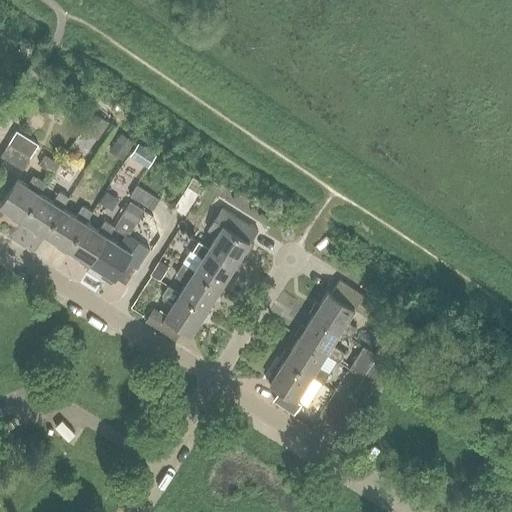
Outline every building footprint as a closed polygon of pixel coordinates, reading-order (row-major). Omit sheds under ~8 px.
[(88,120),(102,129),(108,120),(94,111),(88,120)] [(119,131),(107,149),(122,159),(133,141),(119,131)] [(31,158),(39,145),(19,132),(11,145),(31,158)] [(157,154),(138,142),(134,149),(152,161),(157,154)] [(22,172),(31,158),(11,145),(2,159),(22,172)] [(45,156),(39,166),(53,175),(59,165),(45,156)] [(24,221),(41,194),(47,185),(33,176),(27,186),(17,180),(0,206),(14,215),(11,219),(21,225),(24,221)] [(193,177),(186,187),(188,187),(197,193),(201,196),(208,187),(193,177)] [(130,196),(153,210),(160,199),(137,185),(130,196)] [(183,214),(197,193),(188,187),(186,187),(173,207),(183,214)] [(47,236),(63,209),(62,208),(68,198),(59,192),(53,202),(41,194),(24,221),(21,225),(24,221),(36,229),(34,233),(44,240),(47,236)] [(145,212),(130,203),(123,215),(138,224),(145,212)] [(69,250),(86,223),(93,212),(83,206),(76,217),(63,209),(47,236),(44,240),(47,236),(59,244),(56,248),(67,254),(69,250)] [(250,243),(258,231),(222,208),(208,230),(217,236),(209,248),(236,265),(244,253),(248,255),(254,245),(250,243)] [(92,264),(109,238),(108,237),(114,228),(104,221),(98,231),(86,223),(69,250),(67,254),(69,250),(82,258),(79,262),(89,269),(92,264)] [(92,264),(89,269),(92,265),(104,272),(102,276),(112,283),(115,279),(125,262),(137,269),(150,249),(125,233),(119,244),(109,238),(92,264)] [(236,265),(209,248),(197,241),(191,250),(203,258),(195,271),(221,288),(225,290),(221,288),(229,276),(233,278),(240,268),(236,265)] [(219,301),(225,290),(221,288),(195,271),(183,263),(175,275),(187,282),(180,293),(207,310),(215,298),(219,301)] [(368,309),(373,302),(340,281),(332,294),(328,292),(320,305),(316,303),(309,313),(313,315),(340,332),(350,338),(356,328),(347,322),(354,310),(359,303),(368,309)] [(207,310),(180,293),(180,294),(169,286),(163,296),(174,303),(166,316),(154,309),(146,321),(175,340),(183,328),(192,334),(200,320),(204,323),(211,313),(207,310)] [(359,303),(354,310),(363,316),(368,309),(359,303)] [(326,355),(340,332),(313,315),(309,313),(313,316),(305,328),(301,325),(295,336),(299,338),(326,355)] [(318,367),(326,355),(299,338),(295,336),(299,338),(291,350),(287,348),(281,358),(285,361),(287,362),(311,377),(312,377),(323,384),(329,374),(318,367)] [(381,343),(375,354),(377,356),(390,364),(396,368),(407,349),(390,338),(385,345),(381,343)] [(362,379),(377,356),(375,354),(364,347),(349,370),(349,371),(362,379)] [(375,387),(383,375),(390,364),(377,356),(362,379),(375,387)] [(311,377),(287,362),(285,361),(277,373),(273,370),(266,381),(270,383),(270,384),(280,390),(274,401),(295,414),(302,403),(297,400),(311,377)] [(511,430),(507,428),(486,462),(500,470),(511,449),(511,430)]
